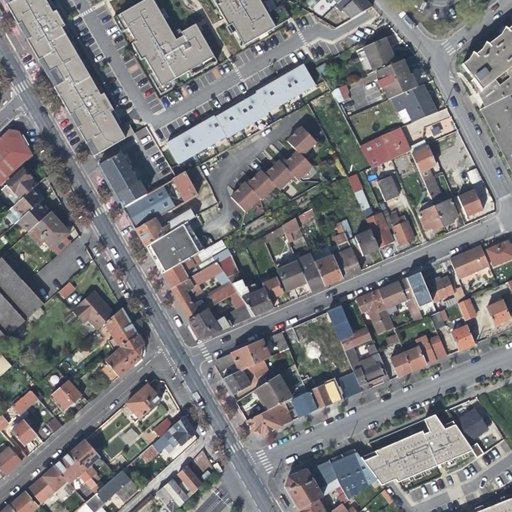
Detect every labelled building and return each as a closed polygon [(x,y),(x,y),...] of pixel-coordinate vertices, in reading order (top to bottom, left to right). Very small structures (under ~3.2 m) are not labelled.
[(74,124),(83,140),(115,121),(110,111),(113,109),(100,87),(97,89),(90,77),(65,34),(62,28),(65,26),(56,11),(53,13),(45,0),(7,0),(9,4),(6,5),(22,33),(25,32),(30,39),(26,41),(38,61),(41,59),(57,86),(53,88),(62,103),(66,101),(70,109),(67,111),(70,116),(73,114),(77,122),(74,124)] [(45,0),(53,13),(56,11),(49,0),(45,0)] [(153,0),(144,0),(113,18),(121,32),(128,29),(135,42),(145,58),(153,73),(161,87),(171,82),(189,71),(214,57),(197,28),(176,40),(172,33),(165,20),(159,11),(153,0)] [(213,0),(225,20),(229,26),(227,27),(231,34),(233,33),(241,47),(291,17),(284,4),(272,11),(265,1),(263,3),(261,0),(213,0)] [(335,0),(337,2),(334,4),(340,11),(343,8),(352,19),(373,6),(371,4),(367,0),(335,0)] [(159,11),(165,20),(168,18),(163,8),(159,11)] [(176,40),(197,28),(195,24),(182,32),(181,30),(180,29),(172,33),(176,40)] [(511,27),(507,31),(504,28),(502,35),(488,46),(485,43),(482,50),(476,55),(472,52),(469,60),(462,66),(473,81),(472,81),(482,100),(486,108),(480,111),(511,175),(511,104),(508,97),(511,94),(511,27)] [(365,48),(369,60),(375,73),(377,72),(394,64),(388,49),(390,48),(386,39),(365,48)] [(145,58),(135,42),(132,44),(141,60),(145,58)] [(393,54),(390,48),(388,49),(394,64),(397,63),(393,54)] [(214,57),(189,71),(192,76),(217,62),(214,57)] [(41,59),(38,61),(53,88),(57,86),(41,59)] [(367,76),(375,73),(369,60),(362,63),(367,76)] [(385,90),(385,91),(414,78),(413,75),(410,76),(407,68),(403,60),(397,63),(394,64),(377,72),(381,81),(379,83),(382,90),(385,90)] [(280,78),(255,92),(268,112),(315,85),(303,64),(280,78)] [(317,68),(319,72),(321,75),(328,71),(324,64),(317,68)] [(161,87),(153,73),(149,75),(161,94),(173,87),(171,82),(161,87)] [(97,89),(100,87),(93,75),(90,77),(97,89)] [(389,99),(392,98),(418,86),(414,78),(385,91),(389,99)] [(392,98),(398,112),(407,108),(413,122),(434,114),(427,97),(422,85),(418,86),(392,98)] [(331,92),(335,99),(348,94),(344,86),(331,92)] [(234,104),(214,116),(226,136),(227,138),(269,114),(268,112),(255,92),(234,104)] [(350,99),(348,94),(335,99),(338,104),(350,99)] [(405,126),(413,122),(407,108),(398,112),(405,126)] [(115,121),(83,140),(86,144),(88,148),(121,130),(119,127),(118,125),(121,123),(113,109),(110,111),(115,121)] [(226,136),(214,116),(190,130),(166,144),(178,164),(226,136)] [(130,125),(121,130),(88,148),(91,152),(93,157),(132,135),(135,133),(130,125)] [(296,153),(282,167),(293,178),(297,182),(312,168),(302,158),(316,144),(301,128),(286,143),(296,153)] [(400,128),(381,135),(391,159),(410,151),(409,147),(400,128)] [(0,185),(34,155),(28,144),(19,130),(10,129),(0,138),(0,185)] [(376,165),(391,159),(381,135),(360,146),(366,157),(371,167),(376,165)] [(415,144),(409,147),(410,151),(411,153),(427,146),(426,144),(424,140),(415,144)] [(435,164),(427,146),(411,153),(419,171),(435,164)] [(122,152),(98,166),(107,181),(115,195),(138,182),(122,152)] [(278,162),(264,176),(275,188),(279,192),(293,178),(282,167),(278,162)] [(382,179),(376,165),(371,167),(363,171),(369,184),(382,179)] [(197,166),(191,169),(199,183),(205,180),(197,166)] [(118,199),(123,208),(176,178),(170,168),(158,175),(144,183),(144,184),(118,199)] [(467,171),(467,173),(474,188),(482,185),(474,168),(467,171)] [(8,183),(22,198),(33,188),(38,183),(32,176),(31,178),(28,175),(23,169),(8,183)] [(191,169),(183,174),(193,189),(200,185),(199,183),(191,169)] [(260,172),(246,186),(258,199),(261,201),(275,188),(264,176),(260,172)] [(483,209),(474,188),(467,173),(461,175),(468,191),(458,196),(467,216),(474,212),(483,209)] [(196,196),(193,189),(183,174),(176,178),(123,208),(129,219),(135,230),(155,219),(196,196)] [(348,178),(354,192),(360,190),(362,189),(356,175),(348,178)] [(423,180),(427,188),(443,226),(454,222),(452,219),(457,216),(450,199),(443,202),(440,197),(442,196),(433,176),(423,180)] [(14,194),(19,200),(22,198),(8,183),(5,187),(12,195),(14,194)] [(244,184),(229,199),(244,214),(258,199),(246,186),(244,184)] [(19,200),(11,207),(4,214),(15,225),(20,221),(41,201),(43,199),(38,194),(33,188),(22,198),(19,200)] [(438,228),(443,226),(427,188),(420,192),(427,209),(418,213),(425,230),(430,228),(431,231),(438,228)] [(368,207),(360,190),(354,192),(361,210),(368,207)] [(29,231),(33,228),(50,212),(46,208),(41,201),(20,221),(29,231)] [(381,211),(386,223),(397,219),(391,206),(381,211)] [(313,209),(298,215),(301,223),(316,217),(313,209)] [(161,229),(158,224),(138,235),(143,243),(145,246),(163,236),(186,222),(189,221),(196,217),(192,210),(167,225),(161,229)] [(33,228),(45,241),(52,249),(70,233),(60,223),(50,212),(33,228)] [(402,217),(397,219),(386,223),(398,251),(407,247),(409,246),(407,242),(413,239),(405,221),(404,222),(402,217)] [(158,224),(155,219),(135,230),(138,235),(158,224)] [(338,221),(339,223),(344,235),(350,233),(344,219),(338,221)] [(285,235),(290,233),(299,229),(294,220),(281,227),(283,232),(285,235)] [(145,246),(149,254),(155,251),(156,254),(193,233),(186,222),(163,236),(145,246)] [(335,239),(344,235),(339,223),(330,227),(335,239)] [(383,224),(370,229),(378,247),(386,243),(391,241),(383,224)] [(267,241),(283,232),(281,227),(267,235),(262,238),(263,241),(266,240),(267,241)] [(378,248),(378,247),(370,229),(370,228),(353,235),(355,240),(348,243),(350,248),(355,258),(369,252),(378,248)] [(302,237),(299,229),(290,233),(293,240),(302,237)] [(154,262),(157,267),(162,263),(160,261),(197,240),(195,237),(193,233),(156,254),(155,251),(149,254),(154,262)] [(197,240),(160,261),(162,263),(157,267),(161,275),(203,251),(197,240)] [(48,253),(52,249),(45,241),(41,244),(48,253)] [(166,282),(170,289),(197,274),(193,266),(224,248),(221,241),(206,250),(203,251),(161,275),(166,282)] [(487,251),(494,266),(511,258),(511,253),(507,242),(497,246),(487,251)] [(463,254),(450,260),(452,266),(458,280),(486,268),(489,266),(481,247),(478,248),(463,254)] [(344,263),(336,266),(342,279),(352,274),(360,271),(355,258),(350,248),(339,252),(344,263)] [(212,258),(216,264),(229,256),(226,250),(212,258)] [(7,252),(1,258),(13,272),(19,266),(7,252)] [(301,272),(305,283),(310,293),(318,289),(324,287),(315,266),(314,263),(310,255),(296,261),(301,272)] [(315,266),(324,287),(336,281),(342,279),(336,266),(331,255),(314,263),(315,266)] [(230,256),(229,256),(216,264),(222,272),(230,283),(231,285),(237,292),(244,303),(245,304),(254,317),(265,312),(273,309),(268,300),(264,290),(258,292),(254,286),(245,289),(241,282),(234,285),(231,278),(238,274),(230,256)] [(29,288),(13,272),(1,258),(0,258),(0,342),(43,304),(29,288)] [(274,266),(275,270),(288,265),(287,260),(274,266)] [(299,286),(305,283),(301,272),(296,261),(288,265),(275,270),(285,292),(299,286)] [(197,286),(222,272),(216,264),(197,274),(170,289),(178,304),(188,320),(207,309),(221,301),(228,297),(237,292),(231,285),(230,283),(210,294),(212,296),(193,306),(189,299),(200,293),(197,286)] [(423,300),(422,299),(420,294),(428,291),(425,285),(420,273),(414,275),(406,279),(414,297),(416,303),(423,300)] [(450,277),(448,278),(454,292),(457,291),(452,276),(450,277)] [(261,284),(264,290),(268,300),(276,296),(283,294),(276,278),(261,284)] [(440,298),(454,292),(448,278),(440,280),(440,278),(425,285),(428,291),(430,296),(433,303),(441,300),(440,298)] [(393,284),(378,290),(386,309),(387,309),(406,301),(415,322),(417,321),(422,319),(423,319),(419,309),(416,303),(414,297),(406,279),(398,282),(393,284)] [(57,292),(63,300),(76,289),(69,282),(57,292)] [(447,308),(457,304),(466,301),(462,290),(461,289),(457,291),(457,297),(444,302),(447,308)] [(386,309),(378,290),(369,295),(356,300),(360,311),(367,308),(371,315),(385,309),(386,309)] [(105,303),(95,292),(74,310),(85,322),(89,318),(99,329),(105,324),(115,315),(105,303)] [(235,308),(244,303),(237,292),(228,297),(235,308)] [(468,299),(466,301),(457,304),(465,321),(475,316),(468,299)] [(487,308),(494,326),(501,323),(510,319),(502,302),(487,308)] [(215,322),(207,309),(188,320),(193,329),(198,337),(203,339),(254,317),(245,304),(215,322)] [(328,312),(345,352),(354,349),(373,341),(365,323),(355,328),(352,322),(348,324),(340,307),(328,312)] [(113,351),(120,346),(138,335),(132,325),(123,308),(115,315),(105,324),(114,340),(108,343),(113,351)] [(387,309),(371,315),(380,337),(385,334),(394,330),(387,309)] [(326,313),(282,332),(286,342),(314,330),(316,336),(319,336),(346,399),(357,394),(362,392),(357,378),(354,379),(326,313)] [(436,313),(430,316),(434,326),(441,323),(436,313)] [(435,330),(434,326),(430,316),(423,319),(422,319),(428,333),(435,330)] [(475,344),(474,343),(467,326),(452,333),(460,351),(466,348),(475,344)] [(281,352),(289,349),(288,346),(286,342),(282,332),(274,336),(281,352)] [(391,344),(400,341),(397,334),(388,338),(391,344)] [(143,343),(138,335),(120,346),(121,347),(105,362),(106,362),(96,371),(109,385),(123,373),(141,357),(143,343)] [(419,348),(406,354),(413,370),(431,363),(437,360),(429,341),(427,337),(416,341),(419,348)] [(439,337),(429,341),(437,360),(448,356),(439,337)] [(257,343),(248,347),(255,364),(266,359),(270,357),(263,340),(257,343)] [(293,344),(288,346),(289,349),(295,365),(299,372),(303,370),(305,370),(293,344)] [(236,364),(239,371),(255,364),(248,347),(216,360),(215,365),(217,369),(219,372),(236,364)] [(363,368),(354,349),(345,352),(357,378),(362,392),(369,389),(366,384),(372,382),(381,378),(382,380),(386,379),(387,382),(390,380),(379,355),(379,354),(372,357),(375,364),(363,368)] [(0,351),(0,375),(12,366),(0,351)] [(406,373),(413,370),(406,354),(406,353),(390,360),(398,377),(406,373)] [(247,377),(255,373),(256,375),(270,369),(266,359),(255,364),(239,371),(222,379),(228,388),(232,396),(250,385),(247,377)] [(312,390),(303,370),(299,372),(303,381),(306,388),(307,391),(310,391),(312,390)] [(286,388),(279,375),(261,386),(261,387),(259,389),(262,395),(270,409),(285,401),(301,393),(296,384),(295,383),(286,388)] [(81,396),(72,386),(68,380),(52,395),(65,411),(73,404),(81,396)] [(303,381),(296,384),(301,393),(307,391),(306,388),(303,381)] [(334,381),(312,390),(310,391),(318,410),(330,405),(342,400),(334,381)] [(153,392),(148,386),(126,405),(140,420),(161,401),(153,392)] [(11,407),(23,420),(28,425),(32,422),(27,416),(29,414),(25,410),(30,406),(38,399),(30,390),(11,407)] [(292,400),(296,409),(300,418),(318,410),(310,391),(292,400)] [(280,426),(293,421),(289,412),(285,401),(270,409),(246,420),(250,426),(252,430),(257,432),(262,434),(280,426)] [(300,418),(296,409),(289,412),(293,421),(300,418)] [(470,448),(467,443),(487,429),(474,410),(465,416),(454,424),(454,425),(445,430),(443,427),(435,415),(425,420),(430,433),(425,435),(423,431),(376,452),(395,479),(398,482),(437,466),(436,464),(442,462),(443,464),(471,451),(476,459),(483,454),(476,444),(470,448)] [(0,416),(0,431),(9,423),(2,415),(0,416)] [(182,446),(195,434),(190,426),(185,416),(173,426),(161,437),(141,454),(148,462),(171,443),(168,440),(173,435),(180,443),(179,443),(182,446)] [(54,433),(62,426),(55,419),(47,425),(54,433)] [(155,430),(161,437),(173,426),(167,419),(155,430)] [(37,436),(28,425),(23,420),(11,431),(24,446),(30,441),(37,436)] [(454,425),(454,424),(452,422),(443,427),(445,430),(454,425)] [(127,444),(137,436),(132,429),(121,437),(127,444)] [(176,446),(179,443),(180,443),(173,435),(168,440),(171,443),(173,446),(176,446)] [(77,447),(70,454),(91,478),(95,474),(91,468),(91,464),(100,457),(85,441),(77,447)] [(0,469),(6,476),(15,468),(21,462),(27,457),(18,447),(12,452),(8,448),(0,455),(0,469)] [(367,485),(376,478),(381,485),(387,483),(369,459),(364,461),(361,457),(355,449),(347,452),(329,460),(339,482),(340,484),(299,510),(299,511),(330,511),(341,504),(348,499),(367,485)] [(201,472),(212,466),(203,452),(193,458),(201,472)] [(371,454),(361,457),(364,461),(369,459),(387,483),(391,481),(395,479),(376,452),(371,454)] [(96,484),(91,478),(70,454),(62,460),(54,467),(69,484),(77,477),(80,476),(91,488),(96,484)] [(292,498),(299,510),(340,484),(339,482),(329,460),(288,477),(285,486),(292,498)] [(112,472),(115,476),(122,471),(122,470),(119,466),(112,472)] [(178,475),(192,491),(194,492),(199,488),(203,484),(198,479),(195,475),(187,466),(178,475)] [(42,478),(37,482),(29,489),(42,505),(68,483),(54,467),(42,478)] [(126,467),(122,470),(122,471),(128,478),(133,474),(126,467)] [(208,470),(198,479),(203,484),(212,475),(208,470)] [(137,489),(128,478),(122,471),(115,476),(100,489),(84,503),(91,511),(95,511),(102,506),(106,503),(104,501),(114,492),(122,501),(130,495),(137,489)] [(199,488),(202,491),(214,504),(227,491),(223,483),(216,471),(212,475),(203,484),(199,488)] [(381,485),(376,478),(367,485),(375,497),(384,489),(381,485)] [(173,511),(188,498),(187,496),(172,480),(156,494),(173,511)] [(385,490),(381,493),(389,503),(393,500),(385,490)] [(204,511),(205,511),(214,504),(202,491),(193,501),(204,511)] [(18,499),(9,506),(13,511),(31,511),(38,507),(25,492),(18,499)] [(511,511),(511,498),(478,511),(511,511)] [(79,511),(91,511),(84,503),(77,509),(79,511)]
